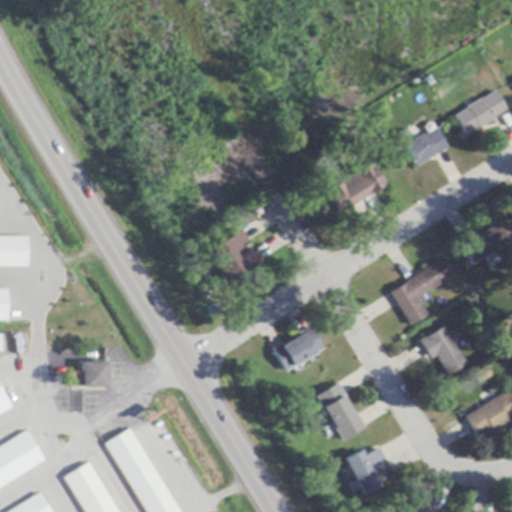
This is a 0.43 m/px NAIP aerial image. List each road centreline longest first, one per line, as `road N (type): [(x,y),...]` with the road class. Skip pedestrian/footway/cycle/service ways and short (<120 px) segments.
road 1 (tertiary): [(271,511),(0,65)]
road 2 (residential): [(181,365),(511,161)]
road 3 (residential): [(465,484),(432,462),(279,206)]
